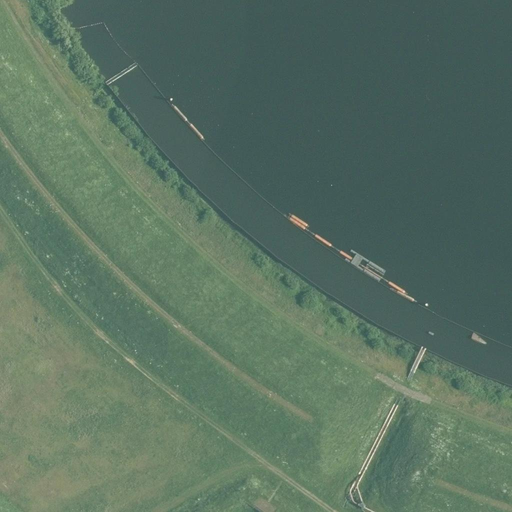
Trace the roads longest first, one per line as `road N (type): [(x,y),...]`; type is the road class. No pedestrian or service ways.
road 1 (track): [(511,432),(392,384),(242,287),(120,170),(63,99),(2,0)]
road 2 (track): [(0,210),(40,267),(124,355),(335,511)]
road 3 (track): [(310,418),(213,356),(144,298),(81,235),(0,131)]
road 4 (track): [(277,470),(242,465),(156,511)]
